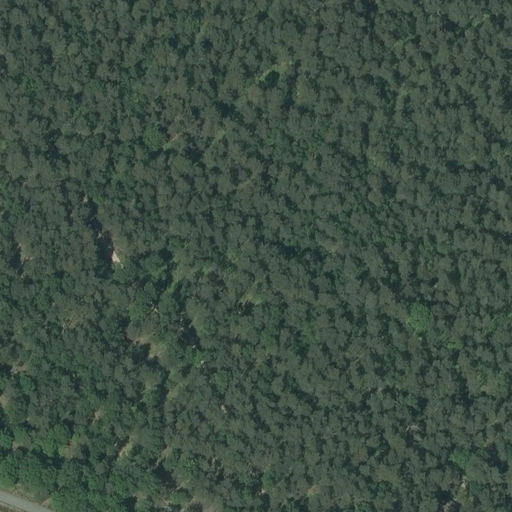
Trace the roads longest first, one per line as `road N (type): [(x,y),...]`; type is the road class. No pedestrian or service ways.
road 1 (unknown): [(79,201),(0,71)]
road 2 (unknown): [(445,511),(511,399)]
